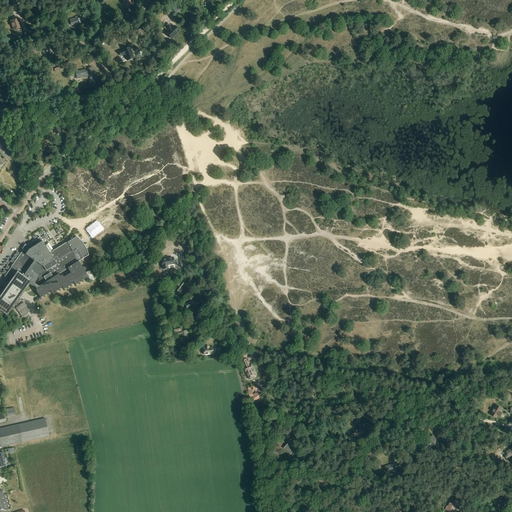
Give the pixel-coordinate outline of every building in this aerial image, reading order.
[(178,2),(171,5),(174,12),(181,9),(180,8),(182,7),(181,4),(179,5),(178,2)] [(10,21),(13,31),(21,28),(18,18),(17,19),(16,17),(10,19),(11,21),(10,21)] [(71,26),(79,24),(77,18),(75,19),(75,20),(69,21),(71,26)] [(167,24),(163,28),(166,31),(168,32),(166,34),(171,39),(173,37),(177,33),(179,30),(174,26),(172,28),(170,27),(170,25),(169,24),(167,24)] [(129,49),(118,53),(120,58),(124,56),(126,62),(133,59),(129,49)] [(83,77),(86,76),(86,77),(88,77),(86,70),(75,72),(76,79),(81,78),(80,76),(83,76),(83,77)] [(51,125),(49,126),(51,130),(53,129),(54,131),(56,134),(62,131),(58,121),(56,122),(51,124),(51,125)] [(0,138),(2,143),(3,143),(5,149),(9,147),(4,132),(3,132),(2,131),(1,129),(0,128),(0,138)] [(4,277),(6,279),(5,281),(8,284),(5,289),(2,287),(0,289),(0,311),(6,315),(13,305),(16,307),(20,300),(18,298),(30,281),(33,283),(32,284),(35,286),(36,287),(35,288),(36,289),(35,290),(40,297),(50,291),(52,293),(62,287),(63,289),(74,283),(75,285),(88,277),(78,261),(88,255),(88,254),(87,253),(87,252),(87,251),(86,250),(86,249),(85,247),(84,246),(84,245),(83,244),(82,243),(81,241),(80,240),(79,239),(77,237),(76,236),(52,251),(51,250),(49,247),(47,244),(45,245),(40,237),(38,238),(31,242),(30,243),(30,244),(27,246),(27,247),(26,248),(25,250),(24,250),(22,253),(21,253),(4,276),(4,277)] [(163,271),(167,270),(167,266),(174,264),(173,258),(161,260),(162,266),(163,271)] [(90,270),(86,273),(91,282),(96,279),(90,270)] [(167,282),(170,281),(167,273),(162,275),(163,277),(165,276),(167,282)] [(180,281),(175,288),(174,289),(179,294),(182,290),(184,291),(187,288),(185,286),(186,286),(180,281)] [(192,301),(184,305),(187,309),(188,309),(189,311),(185,312),(187,316),(194,313),(192,309),(191,307),(194,305),(192,301)] [(30,312),(23,303),(15,308),(22,317),(30,312)] [(186,331),(182,332),(181,329),(173,330),(174,334),(176,333),(177,336),(181,335),(182,339),(178,339),(179,343),(183,342),(183,341),(188,340),(186,331)] [(179,350),(182,350),(182,346),(178,346),(178,348),(171,349),(173,357),(180,355),(179,350)] [(213,354),(214,353),(215,352),(215,350),(214,349),(212,348),(209,348),(208,346),(204,347),(204,348),(203,348),(203,355),(213,354)] [(246,360),(242,361),(243,365),(244,367),(243,368),(247,375),(249,379),(255,376),(253,372),(250,365),(248,365),(247,363),(246,360)] [(256,393),(253,395),(252,392),(248,393),(250,399),(253,398),(255,401),(260,398),(258,394),(257,394),(256,393)] [(499,412),(500,410),(502,407),(497,405),(496,408),(491,415),(496,418),(497,415),(499,416),(501,413),(499,412)] [(14,407),(6,409),(7,417),(15,415),(14,407)] [(0,446),(0,447),(49,436),(45,419),(0,429),(0,446)] [(432,448),(438,442),(433,436),(426,441),(427,442),(425,444),(429,449),(431,447),(432,448)] [(290,440),(288,443),(284,448),(290,454),(295,449),(292,446),(294,443),(290,440)] [(385,467),(385,468),(387,472),(394,470),(394,469),(397,468),(396,464),(395,464),(395,465),(394,464),(385,467)] [(0,511),(8,510),(4,496),(3,495),(1,489),(0,488),(0,511)] [(449,504),(448,507),(447,506),(445,510),(450,511),(455,511),(457,506),(455,506),(457,502),(454,501),(453,505),(449,504)]
